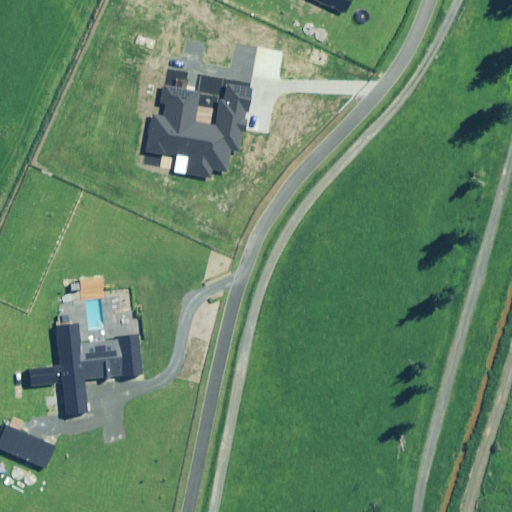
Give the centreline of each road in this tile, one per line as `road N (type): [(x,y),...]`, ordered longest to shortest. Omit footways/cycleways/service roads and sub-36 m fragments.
road 1 (unknown): [(432,0),(403,65),(260,288),(210,511)]
road 2 (unknown): [(511,159),(415,511)]
